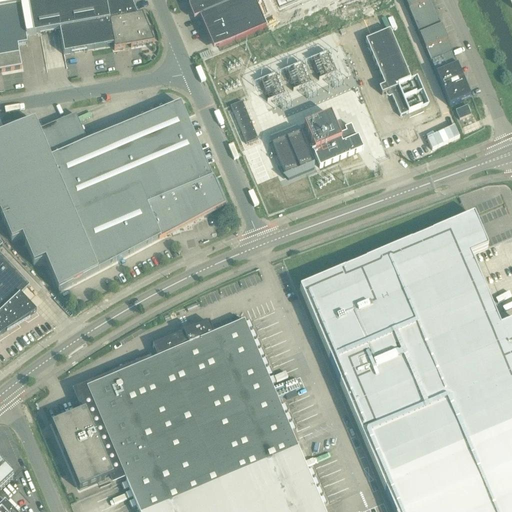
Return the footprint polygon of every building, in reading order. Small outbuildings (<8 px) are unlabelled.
[(27,0),(0,0),(0,73),(22,70),(17,47),(27,45),(26,38),(34,36),(27,0)] [(27,0),(34,36),(40,35),(59,32),(64,56),(113,47),(114,52),(154,45),(142,16),(137,17),(129,0),(27,0)] [(253,0),(187,0),(189,10),(194,21),(199,19),(213,51),(218,49),(266,29),(253,0)] [(275,0),(279,10),(302,0),(335,0),(337,4),(345,0),(275,0)] [(428,0),(403,0),(449,108),(470,99),(469,99),(461,77),(446,43),(447,43),(441,28),(440,28),(434,14),(428,0)] [(376,67),(377,67),(385,87),(379,90),(382,96),(389,93),(400,118),(408,114),(422,108),(389,32),(365,42),(376,67)] [(317,58),(325,79),(336,74),(327,54),(317,58)] [(291,69),(300,90),(310,85),(301,65),(291,69)] [(265,80),(274,101),(284,96),(276,75),(265,80)] [(242,103),(230,108),(246,145),(258,141),(242,103)] [(66,121),(38,132),(34,123),(0,137),(0,216),(11,244),(22,240),(33,267),(45,263),(54,284),(58,293),(158,241),(159,242),(225,207),(212,178),(211,178),(180,105),(78,148),(66,121)] [(455,112),(459,121),(471,116),(467,107),(455,112)] [(298,135),(286,140),(300,171),(311,166),(307,156),(303,146),(298,135)] [(284,141),(272,146),(276,157),(280,167),(285,178),(297,173),(284,141)] [(299,290),(362,439),(511,375),(511,324),(499,329),(469,258),(487,250),(473,217),(299,290)] [(0,243),(0,336),(36,313),(20,296),(29,287),(0,255),(0,248),(3,246),(0,243)] [(79,401),(79,402),(84,413),(52,427),(79,492),(112,478),(114,483),(124,479),(137,511),(323,511),(244,324),(214,336),(209,324),(152,348),(158,360),(84,391),(83,392),(81,393),(80,394),(80,396),(79,397),(79,398),(79,399),(79,400),(79,401)] [(511,511),(511,375),(362,439),(392,511),(511,511)] [(295,392),(285,396),(287,401),(297,397),(295,392)] [(0,511),(14,511),(5,502),(0,506),(0,492),(14,480),(0,464),(0,511)]
